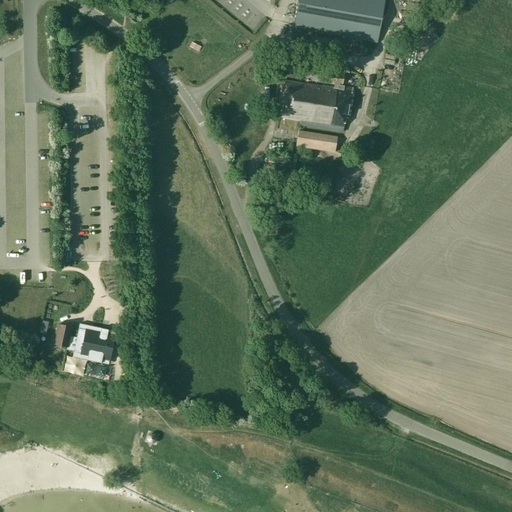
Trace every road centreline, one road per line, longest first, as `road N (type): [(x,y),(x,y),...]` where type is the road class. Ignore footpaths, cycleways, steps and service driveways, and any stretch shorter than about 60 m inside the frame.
road 1 (tertiary): [(405,422),(342,383),(292,328),(207,133),(173,81),(133,41),(69,0)]
road 2 (track): [(388,462),(250,431),(170,426)]
road 3 (track): [(459,506),(388,462),(405,422)]
